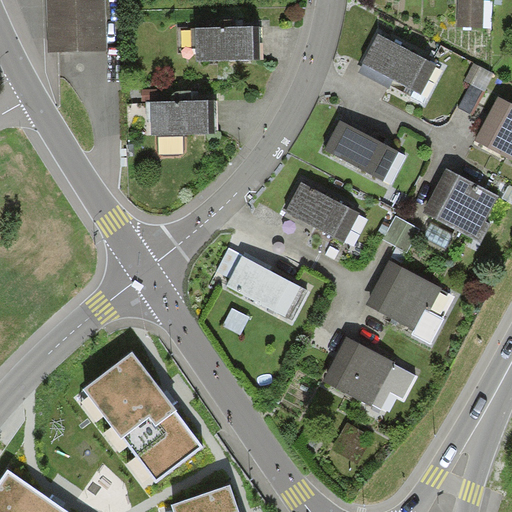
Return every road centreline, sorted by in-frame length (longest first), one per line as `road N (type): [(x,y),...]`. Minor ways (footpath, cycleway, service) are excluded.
road 1 (residential): [(146,272),(266,159),(310,75),(330,0)]
road 2 (tertiary): [(313,511),(146,272)]
road 3 (tertiary): [(146,272),(31,101)]
road 4 (residential): [(0,402),(146,272)]
